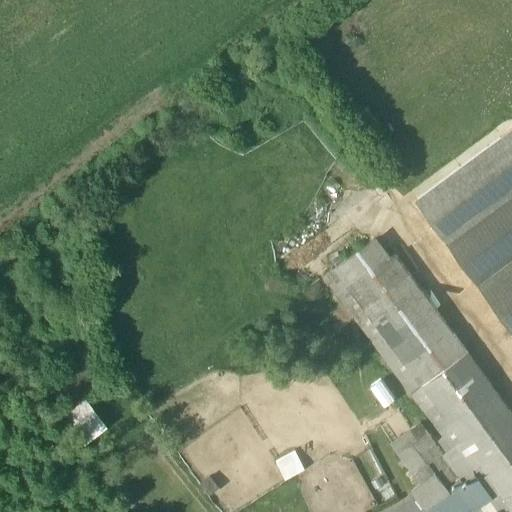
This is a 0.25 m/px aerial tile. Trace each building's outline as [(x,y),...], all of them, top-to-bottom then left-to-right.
[(511,127),(416,198),(511,328),(511,127)] [(511,511),(511,412),(507,405),(395,252),(389,256),(375,237),(326,273),(445,434),(487,491),(502,511),(511,511)] [(371,384),(383,405),(395,399),(383,378),(371,384)] [(120,444),(84,400),(54,422),(55,423),(90,468),(120,444)] [(443,452),(421,422),(392,441),(421,483),(412,490),(428,511),(459,511),(487,491),(445,434),(440,437),(449,448),(443,452)] [(295,450),(277,460),(288,477),(304,467),(295,450)]
